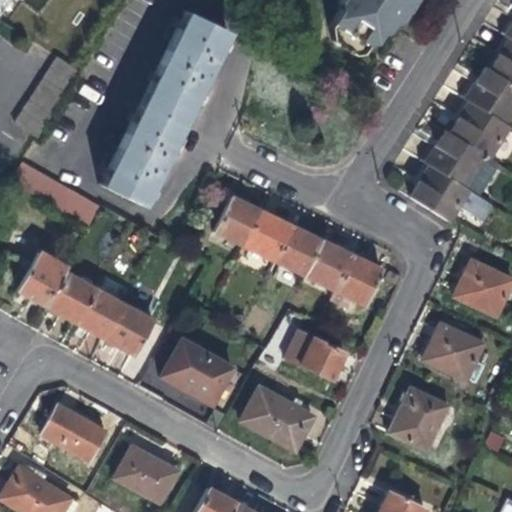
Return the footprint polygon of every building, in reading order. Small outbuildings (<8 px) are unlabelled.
[(0,0),(0,20),(8,26),(24,0),(0,0)] [(110,0),(69,0),(68,2),(94,22),(110,0)] [(337,0),(337,1),(339,8),(329,24),(331,41),(352,54),(360,53),(365,45),(373,44),(379,34),(385,32),(391,22),(398,22),(411,0),(337,0)] [(224,30),(184,10),(99,185),(141,205),(181,121),(224,30)] [(13,28),(55,56),(60,59),(71,43),(24,11),(13,28)] [(480,220),(490,204),(461,186),(481,155),(485,157),(506,125),(501,123),(511,105),(511,30),(507,38),(511,40),(505,50),(502,55),(496,52),(486,68),(482,65),(471,83),(477,87),(472,96),(468,102),(472,104),(466,113),(461,120),(455,117),(446,132),(441,129),(430,146),(436,150),(431,157),(427,164),(432,168),(427,177),(423,184),(416,179),(406,195),(446,220),(455,205),(480,220)] [(80,72),(60,59),(55,56),(12,122),(36,138),(80,72)] [(20,162),(5,184),(82,227),(95,205),(20,162)] [(211,232),(240,246),(259,210),(249,205),(229,195),(211,232)] [(275,218),(259,210),(240,246),(270,261),(288,224),(275,218)] [(305,233),(288,224),(270,261),(301,276),(319,239),(305,233)] [(332,246),(319,239),(301,276),(332,291),(350,254),(332,246)] [(24,294),(42,305),(62,270),(64,266),(36,251),(15,289),(24,294)] [(365,262),(350,254),(332,291),(350,301),(362,307),(380,269),(365,262)] [(457,281),(450,295),(493,316),(510,279),(467,258),(457,281)] [(90,287),(62,270),(42,305),(56,313),(71,321),(90,287)] [(120,303),(90,287),(71,321),(86,330),(101,338),(120,303)] [(350,301),(332,291),(327,300),(346,309),(350,301)] [(151,320),(120,303),(101,338),(117,348),(132,356),(151,320)] [(432,332),(420,358),(462,378),(465,374),(473,378),(480,363),(471,359),(479,342),(437,322),(432,332)] [(311,335),(297,366),(329,381),(335,368),(343,350),(311,335)] [(177,341),(159,375),(187,391),(209,403),(228,369),(177,341)] [(256,386),(238,419),(257,430),(293,450),(311,416),(256,386)] [(386,431),(424,449),(445,405),(407,386),(401,399),(386,431)] [(55,403),(38,434),(86,460),(102,430),(79,417),(55,403)] [(129,444),(110,477),(156,502),(175,469),(148,455),(129,444)] [(6,481),(0,491),(0,499),(21,511),(59,511),(69,497),(16,465),(6,481)] [(190,511),(227,511),(233,502),(212,490),(205,486),(190,511)] [(379,503),(374,511),(418,511),(421,506),(385,489),(379,503)] [(511,511),(511,499),(504,496),(497,511),(511,511)] [(251,511),(248,510),(233,502),(227,511),(251,511)]
